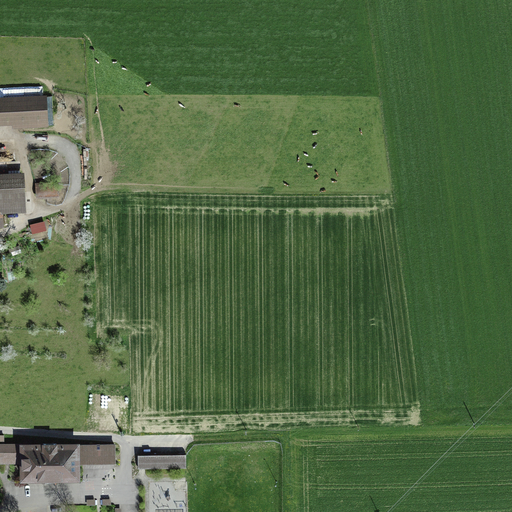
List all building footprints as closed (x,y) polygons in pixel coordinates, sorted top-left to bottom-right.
[(48,96),(0,96),(0,126),(49,125),(48,96)] [(0,176),(0,226),(2,227),(1,209),(5,209),(5,210),(24,210),(22,175),(0,176)] [(58,182),(35,183),(36,196),(59,195),(58,182)] [(45,221),(28,225),(31,237),(47,233),(45,221)] [(0,444),(0,462),(23,463),(23,478),(78,478),(78,462),(115,462),(115,445),(78,445),(57,445),(57,443),(43,443),(43,445),(24,445),(24,444),(23,444),(0,444)] [(187,453),(139,454),(139,468),(187,468),(187,453)]
